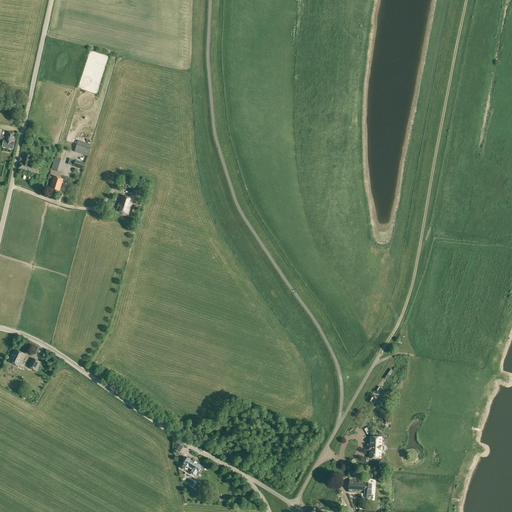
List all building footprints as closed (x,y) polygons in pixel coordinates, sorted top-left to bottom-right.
[(0,141),(3,142),(2,147),(13,150),(16,134),(0,130),(0,141)] [(22,147),(36,151),(37,143),(26,140),(25,142),(23,142),(22,147)] [(38,158),(42,159),(46,142),(41,141),(38,158)] [(29,172),(31,166),(33,156),(22,153),(19,169),(29,172)] [(52,169),(59,171),(63,160),(55,158),(52,169)] [(75,160),(73,166),(83,169),(85,164),(75,160)] [(31,166),(29,172),(39,174),(41,168),(37,167),(37,166),(36,166),(35,167),(31,166)] [(50,188),(59,191),(63,179),(54,176),(50,188)] [(130,195),(142,199),(146,187),(134,183),(130,195)] [(119,203),(130,207),(133,200),(121,196),(119,203)] [(130,207),(119,203),(116,211),(128,215),(130,207)] [(8,362),(19,367),(25,354),(15,349),(8,362)] [(28,367),(36,371),(40,362),(32,358),(28,367)] [(393,375),(390,373),(383,382),(386,384),(393,375)] [(378,403),(383,406),(388,399),(383,396),(378,403)] [(365,461),(365,462),(366,462),(366,463),(367,463),(368,463),(369,462),(370,462),(370,461),(381,461),(381,452),(382,452),(384,450),(384,448),(382,446),(381,446),(382,437),(369,436),(368,458),(367,458),(366,459),(365,459),(365,460),(365,461)] [(191,473),(196,475),(198,473),(201,466),(200,466),(201,465),(189,459),(188,460),(187,459),(184,465),(183,468),(188,471),(189,468),(193,470),(191,473)] [(349,492),(365,493),(365,494),(371,495),(372,484),(366,484),(366,481),(350,480),(349,492)]
